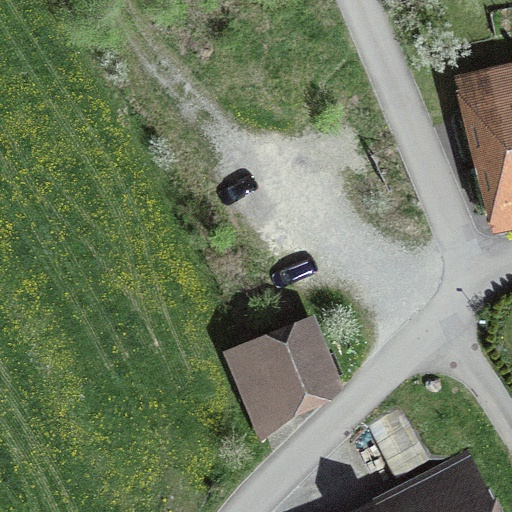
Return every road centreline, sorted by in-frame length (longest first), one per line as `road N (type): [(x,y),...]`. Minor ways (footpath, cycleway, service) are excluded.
road 1 (residential): [(477,282),(241,511)]
road 2 (residential): [(354,0),(477,282)]
